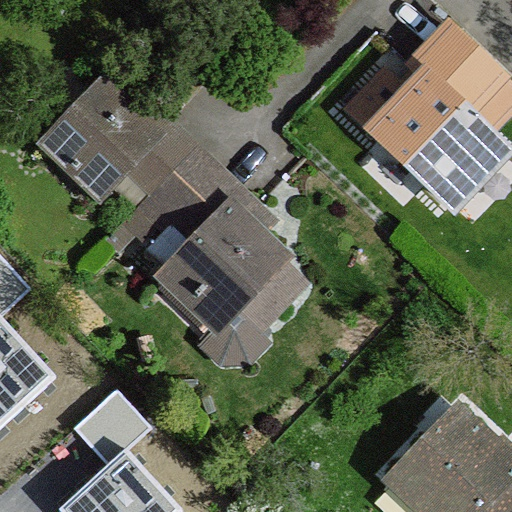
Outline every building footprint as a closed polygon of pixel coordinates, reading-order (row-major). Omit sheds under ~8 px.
[(429,82),(465,115),(500,77),(451,29),(413,68),(429,82)] [(465,115),(429,82),(378,134),(443,197),(495,143),(465,115)] [(106,88),(41,156),(95,206),(122,176),(157,138),(106,88)] [(149,200),(199,149),(173,123),(172,122),(157,138),(122,176),(149,200)] [(198,246),(232,210),(247,195),(199,149),(149,200),(198,246)] [(286,261),(232,210),(198,246),(171,275),(224,325),(239,312),(283,264),(286,261)] [(0,315),(29,289),(0,257),(0,315)] [(239,312),(262,332),(307,286),(283,264),(239,312)] [(262,332),(239,312),(224,325),(206,346),(225,364),(251,364),(267,344),(258,336),(262,332)] [(0,424),(52,377),(0,320),(0,424)] [(151,427),(119,392),(79,429),(111,464),(151,427)] [(511,461),(460,413),(398,478),(433,511),(480,511),(511,479),(511,461)] [(178,511),(180,511),(126,452),(65,508),(68,511),(178,511)] [(511,511),(511,479),(480,511),(511,511)]
